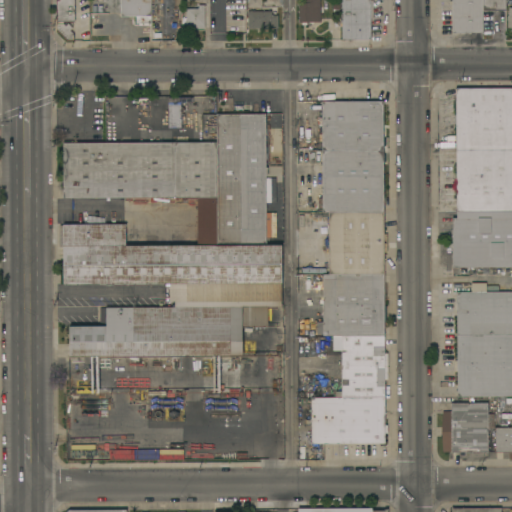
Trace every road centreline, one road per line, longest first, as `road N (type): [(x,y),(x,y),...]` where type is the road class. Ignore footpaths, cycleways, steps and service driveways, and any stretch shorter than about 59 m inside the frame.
road 1 (residential): [(0,98),(57,67),(511,63)]
road 2 (residential): [(0,506),(54,488),(511,483)]
road 3 (residential): [(414,0),(415,511)]
road 4 (secondary): [(26,198),(27,436)]
